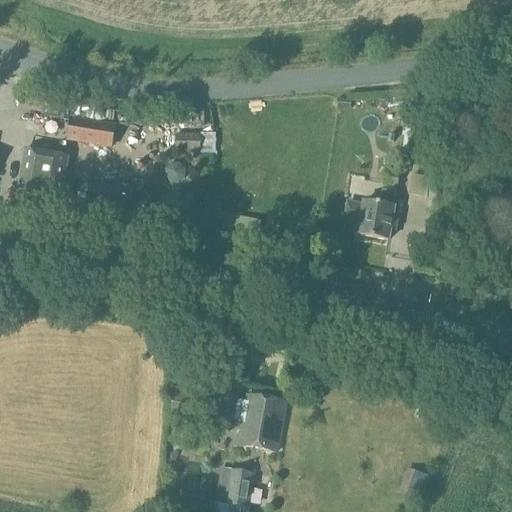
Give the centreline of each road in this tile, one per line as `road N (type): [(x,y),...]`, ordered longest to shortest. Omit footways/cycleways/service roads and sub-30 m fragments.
road 1 (secondary): [(511,346),(469,327),(293,282),(0,235)]
road 2 (tertiary): [(0,51),(104,86),(155,93),(511,59)]
